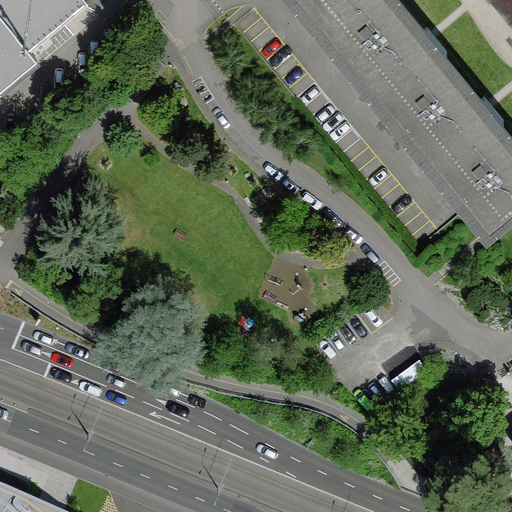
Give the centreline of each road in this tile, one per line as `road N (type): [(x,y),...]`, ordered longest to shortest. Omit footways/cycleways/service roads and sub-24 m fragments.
road 1 (primary): [(419,511),(0,334)]
road 2 (residential): [(167,0),(231,112),(354,220),(434,310)]
road 3 (primary): [(0,410),(240,511)]
